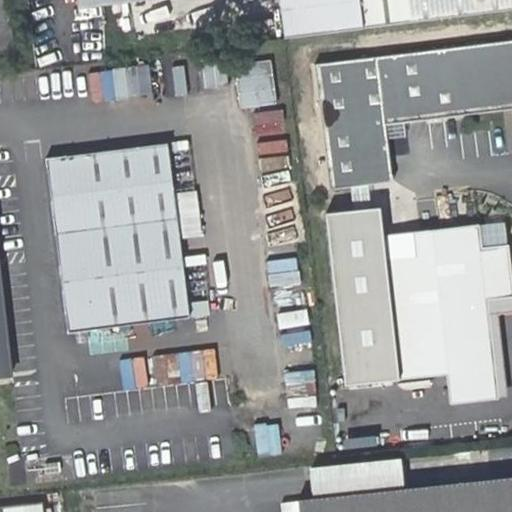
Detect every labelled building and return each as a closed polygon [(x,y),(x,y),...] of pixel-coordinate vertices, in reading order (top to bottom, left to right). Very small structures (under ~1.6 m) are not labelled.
[(0,0),(0,47),(10,47),(4,0),(0,0)] [(78,0),(80,8),(147,0),(78,0)] [(511,14),(511,0),(283,0),(288,38),(511,14)] [(511,38),(316,63),(332,187),(395,179),(388,123),(511,107),(511,38)] [(277,102),(272,60),(235,64),(241,106),(277,102)] [(109,94),(157,90),(155,62),(107,66),(109,94)] [(285,108),(254,112),(257,139),(288,135),(285,108)] [(47,154),(68,331),(191,316),(169,139),(47,154)] [(500,396),(489,298),(511,296),(511,256),(511,244),(480,247),(478,222),(383,233),(380,207),(326,213),(344,384),(448,373),(451,401),(500,396)] [(158,353),(160,380),(226,373),(223,346),(158,353)] [(511,511),(511,477),(294,502),(295,511),(511,511)] [(0,511),(47,511),(46,501),(0,506),(0,511)]
